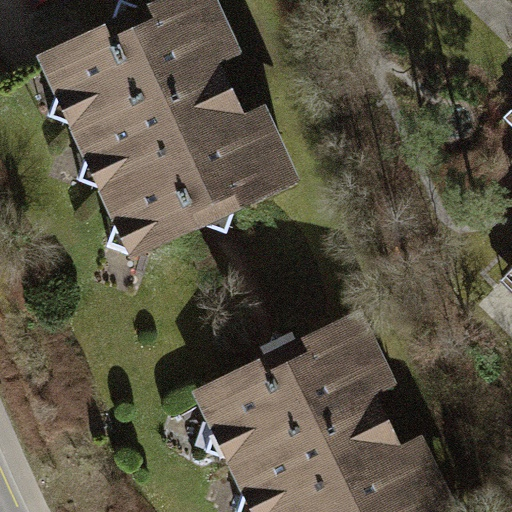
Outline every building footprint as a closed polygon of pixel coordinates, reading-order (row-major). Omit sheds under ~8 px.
[(109,31),(48,58),(62,89),(51,117),(78,127),(89,153),(80,180),(107,191),(119,217),(110,245),(134,254),(197,226),(190,210),(198,206),(235,190),(241,204),(293,181),(262,114),(239,125),(211,64),(235,54),(209,0),(174,0),(152,10),(159,24),(123,40),(115,44),(109,31)] [(112,29),(109,31),(115,44),(123,40),(159,24),(152,10),(147,12),(119,0),(112,29)] [(190,210),(197,226),(201,224),(227,233),(236,206),(241,204),(235,190),(198,206),(190,210)] [(511,265),(498,278),(511,292),(511,265)] [(261,363),(203,392),(217,424),(208,452),(236,461),(247,485),(239,511),(446,511),(451,510),(418,443),(395,454),(366,394),(389,384),(357,317),(305,341),(314,357),(278,374),(269,379),(261,363)] [(264,361),(261,363),(269,379),(278,374),(314,357),(305,341),(300,344),(273,333),(264,361)]
